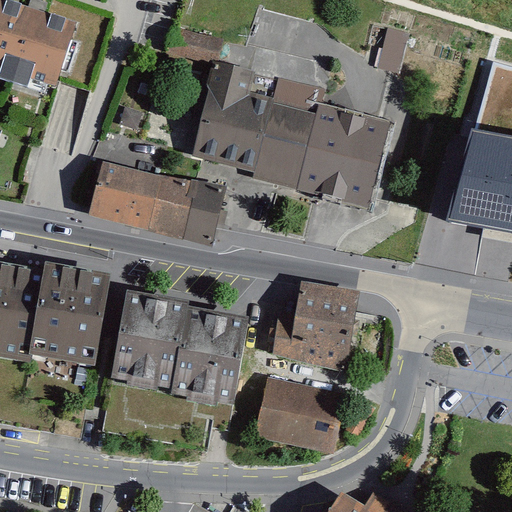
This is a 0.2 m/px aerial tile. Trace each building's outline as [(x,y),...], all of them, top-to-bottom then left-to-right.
[(0,7),(0,90),(25,99),(29,86),(55,95),(75,32),(0,7)] [(224,41),(172,28),(167,51),(215,63),(218,64),(224,41)] [(409,33),(387,28),(377,68),(400,73),(409,33)] [(252,180),(369,208),(390,124),(321,107),(325,89),(280,78),(275,98),(251,92),(256,73),(218,64),(215,63),(191,157),(254,172),(252,180)] [(482,237),(511,242),(511,71),(495,66),(475,133),(449,221),(483,229),(482,237)] [(163,176),(102,163),(89,216),(212,247),(226,187),(163,176)] [(40,278),(0,271),(0,368),(23,373),(24,367),(92,380),(109,284),(41,272),(40,278)] [(358,302),(299,292),(295,319),(278,316),(269,367),(344,380),(358,302)] [(107,391),(170,402),(185,318),(186,312),(123,301),(107,391)] [(230,417),(246,328),(185,318),(170,402),(170,406),(230,417)] [(346,401),(266,382),(251,443),(331,462),(346,401)] [(403,511),(373,493),(365,506),(342,492),(334,503),(328,511),(403,511)]
